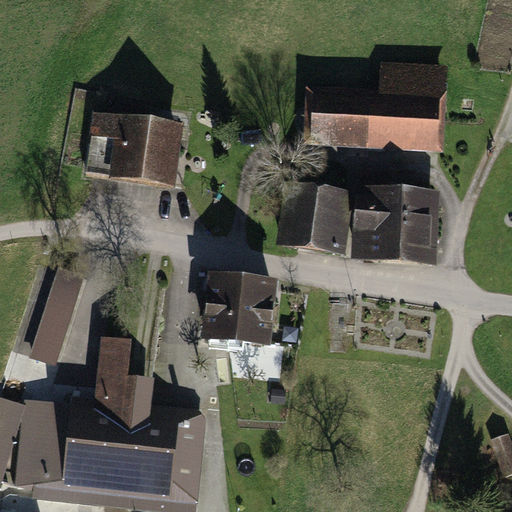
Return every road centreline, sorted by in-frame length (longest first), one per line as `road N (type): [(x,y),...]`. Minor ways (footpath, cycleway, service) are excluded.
road 1 (unclassified): [(511,305),(440,299),(159,243),(49,228),(0,234)]
road 2 (track): [(511,72),(440,299)]
road 3 (track): [(413,511),(468,300)]
